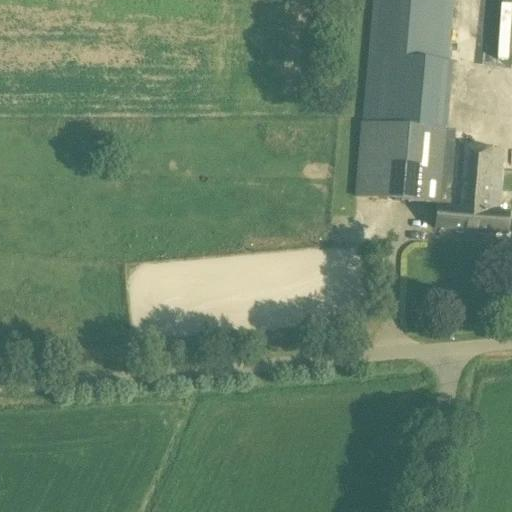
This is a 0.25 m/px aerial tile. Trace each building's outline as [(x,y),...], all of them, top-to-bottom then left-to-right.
[(511,187),(511,153),(502,153),(502,152),(452,148),(453,132),(444,131),(449,63),(444,63),(448,0),(368,0),(355,200),(436,205),(436,211),(435,230),(506,235),(508,215),(498,214),(500,175),(510,175),(510,187),(511,187)] [(451,82),(450,95),(465,97),(466,83),(451,82)] [(310,183),(331,184),(333,142),(311,142),(310,183)] [(109,181),(194,178),(193,155),(108,159),(109,181)] [(331,213),(332,238),(351,237),(350,212),(331,213)]
